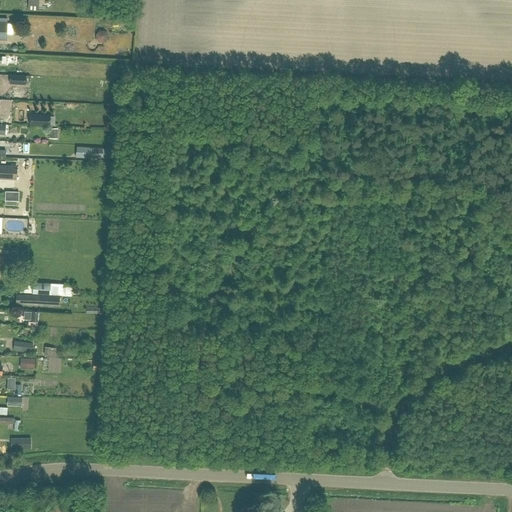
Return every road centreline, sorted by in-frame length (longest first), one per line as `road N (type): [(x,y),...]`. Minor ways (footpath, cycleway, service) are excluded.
road 1 (track): [(389,415),(330,391),(230,406),(195,379),(196,338),(273,188),(309,179),(466,178),(511,218)]
road 2 (unclassified): [(0,477),(60,467),(511,490)]
road 3 (track): [(511,348),(443,369),(389,415),(382,484)]
